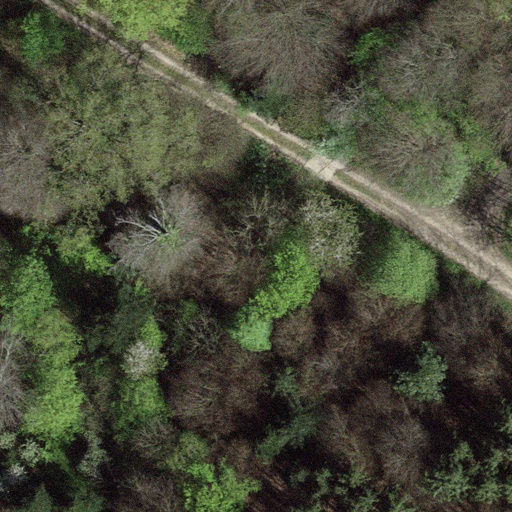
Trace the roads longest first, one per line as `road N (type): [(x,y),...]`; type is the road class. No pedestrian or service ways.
road 1 (track): [(55,0),(511,312)]
road 2 (track): [(511,175),(403,237)]
